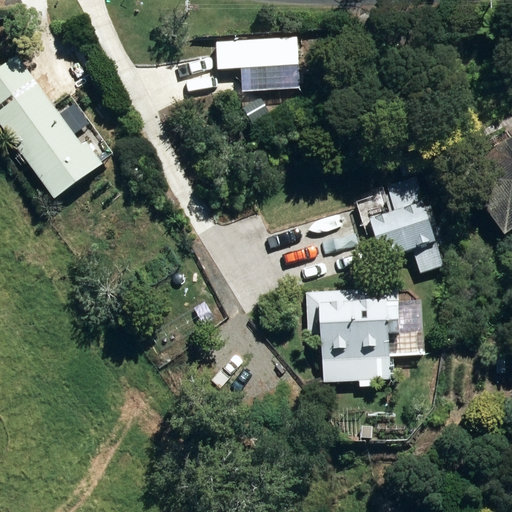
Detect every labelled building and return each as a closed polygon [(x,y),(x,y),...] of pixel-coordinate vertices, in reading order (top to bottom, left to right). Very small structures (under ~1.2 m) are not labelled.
[(0,72),(0,135),(50,211),(99,179),(82,153),(77,156),(15,62),(0,72)] [(511,136),(454,176),(496,239),(511,227),(511,136)] [(368,228),(384,288),(440,274),(424,214),(368,228)] [(270,304),(228,229),(189,251),(231,326),(270,304)] [(358,387),(358,393),(373,393),(372,387),(389,385),(389,346),(394,346),(394,293),(305,297),(307,340),(319,339),(321,389),(358,387)] [(176,348),(181,355),(194,345),(189,338),(176,348)] [(407,434),(387,434),(387,448),(407,448),(407,434)]
